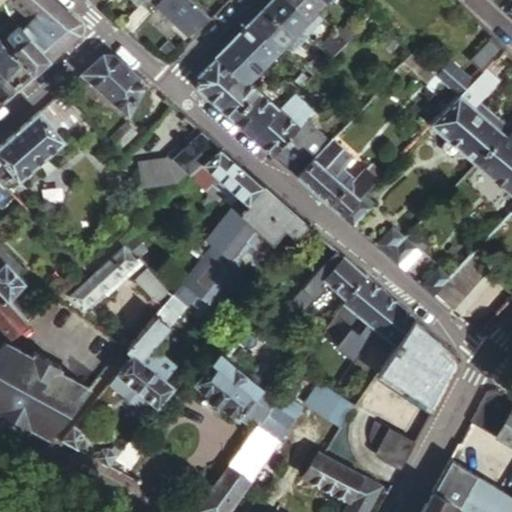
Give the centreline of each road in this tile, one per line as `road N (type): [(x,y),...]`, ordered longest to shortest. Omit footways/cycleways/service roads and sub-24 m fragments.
road 1 (residential): [(167,82),(481,358)]
road 2 (residential): [(392,511),(481,358)]
road 3 (residential): [(132,511),(0,443)]
road 4 (residential): [(99,22),(0,114)]
